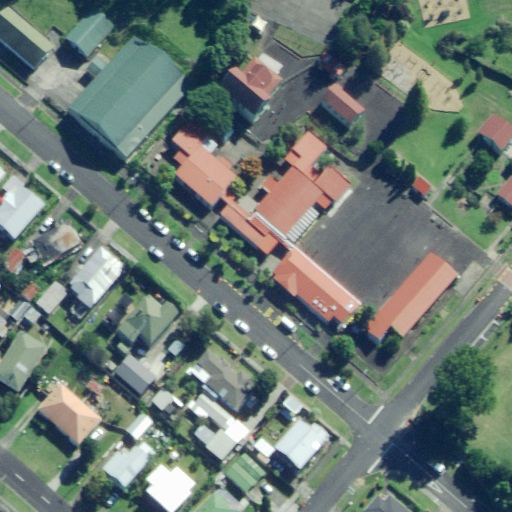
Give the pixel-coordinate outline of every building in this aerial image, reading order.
[(94,5),(65,35),(86,55),(115,25),(94,5)] [(55,44),(9,7),(0,17),(0,49),(30,74),(55,44)] [(144,35),(77,111),(129,157),(196,81),(144,35)] [(343,66),(327,53),(318,63),(335,77),(343,66)] [(246,54),(218,86),(256,119),(284,88),(246,54)] [(367,110),(337,82),(319,100),(349,129),(367,110)] [(511,130),(492,113),(475,133),(502,156),(511,145),(511,130)] [(174,172),(264,256),(276,244),(223,194),(241,175),(213,149),(203,140),(188,125),(172,142),(188,157),(174,172)] [(330,146),(307,126),(281,154),(304,175),(330,146)] [(332,163),(314,182),(337,202),(354,182),(332,163)] [(295,167),(254,213),(286,241),(327,195),(295,167)] [(511,175),(498,191),(511,202),(511,175)] [(430,191),(418,181),(412,188),(424,198),(430,191)] [(0,207),(0,232),(13,243),(43,207),(24,192),(12,182),(2,193),(8,198),(0,207)] [(80,247),(67,226),(32,247),(37,256),(26,263),(33,275),(80,247)] [(362,299),(297,242),(272,270),(337,327),(362,299)] [(461,271),(437,250),(365,331),(379,343),(392,327),(403,337),(461,271)] [(25,260),(15,251),(1,268),(11,277),(25,260)] [(66,294),(76,303),(68,312),(82,323),(89,314),(124,273),(100,253),(66,294)] [(67,296),(55,286),(36,307),(48,318),(67,296)] [(126,360),(141,343),(150,351),(178,319),(165,308),(162,311),(149,299),(130,321),(116,309),(103,324),(116,336),(122,341),(115,349),(126,360)] [(40,319),(31,311),(23,320),(33,327),(40,319)] [(46,352),(20,336),(0,369),(0,387),(17,398),(46,352)] [(236,415),(243,407),(250,414),(260,402),(252,396),(258,389),(241,373),(236,379),(207,354),(186,379),(202,392),(215,404),(218,400),(236,415)] [(103,389),(92,381),(86,389),(97,397),(103,389)] [(100,423),(60,388),(37,414),(77,449),(100,423)] [(234,424),(199,395),(187,410),(203,423),(207,418),(226,434),(234,424)] [(302,411),(291,401),(283,410),(294,420),(302,411)] [(152,425),(141,416),(126,434),(136,443),(152,425)] [(308,435),(298,426),(274,455),(299,477),(328,442),(313,429),(308,435)] [(234,448),(220,437),(207,453),(221,464),(234,448)] [(268,440),(264,437),(252,450),(266,462),(274,453),(264,444),(268,440)] [(151,452),(142,445),(129,459),(122,452),(102,475),(123,494),(149,465),(143,460),(151,452)] [(265,476),(244,456),(224,475),(245,496),(265,476)] [(170,479),(161,470),(146,486),(152,492),(146,499),(160,511),(178,511),(198,491),(177,472),(170,479)] [(234,511),(215,495),(199,511),(234,511)] [(400,511),(389,503),(384,509),(376,503),(367,511),(400,511)]
